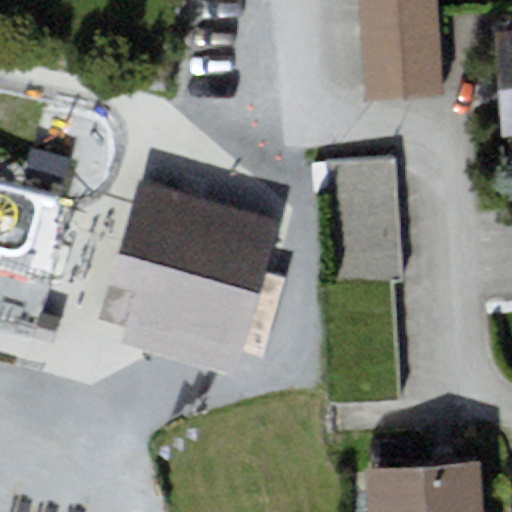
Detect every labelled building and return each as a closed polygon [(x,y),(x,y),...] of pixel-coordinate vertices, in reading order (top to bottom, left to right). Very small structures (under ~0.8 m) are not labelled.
[(438,0),(359,0),(367,100),(446,94),(439,9),(438,0)] [(511,28),(494,29),(501,134),(511,133),(511,28)] [(395,158),(317,161),(329,403),(398,400),(392,281),(401,280),(395,158)] [(280,218),(139,178),(100,319),(240,358),(280,218)] [(483,511),(481,463),(369,470),(371,511),(483,511)]
